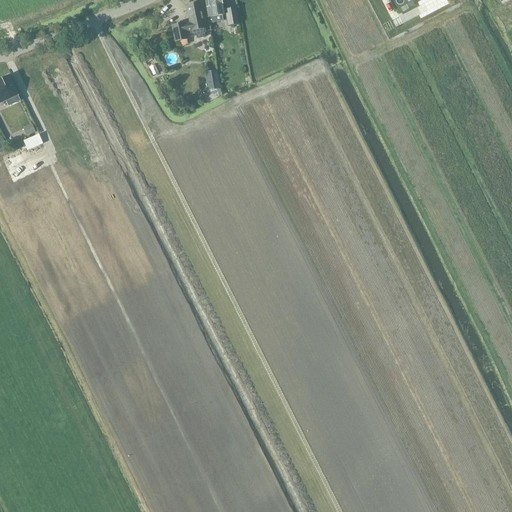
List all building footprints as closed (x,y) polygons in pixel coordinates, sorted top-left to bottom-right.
[(221,0),(206,0),(210,23),(224,20),(223,14),(224,14),(224,11),(221,0)] [(206,34),(201,5),(186,8),(189,25),(183,26),(183,25),(171,27),(174,44),(186,42),(185,36),(195,34),(196,39),(198,40),(203,39),(205,37),(204,34),(206,34)] [(236,8),(226,10),(229,26),(239,25),(236,8)] [(2,22),(5,31),(11,30),(9,20),(2,22)] [(159,73),(155,65),(150,67),(154,75),(159,73)] [(218,71),(205,73),(209,91),(221,89),(218,71)] [(0,103),(18,95),(9,76),(0,80),(0,103)] [(28,150),(44,143),(41,135),(24,141),(28,150)] [(20,147),(12,150),(14,156),(22,153),(20,147)] [(14,181),(22,177),(14,162),(7,166),(14,181)]
